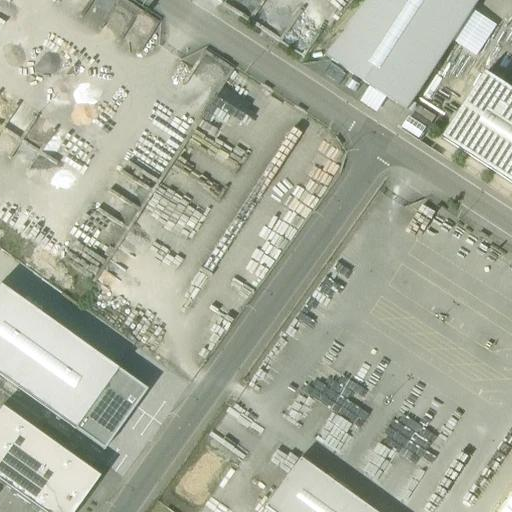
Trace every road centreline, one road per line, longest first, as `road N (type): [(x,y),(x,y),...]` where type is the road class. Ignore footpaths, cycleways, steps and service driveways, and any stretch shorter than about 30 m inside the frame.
road 1 (residential): [(384,142),(123,511)]
road 2 (residential): [(164,0),(384,142)]
road 3 (residential): [(384,142),(511,225)]
